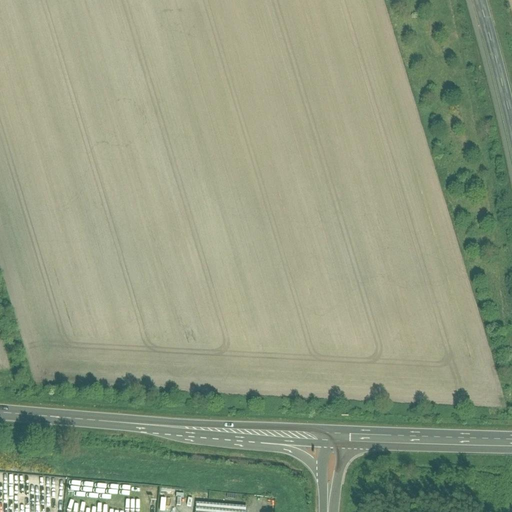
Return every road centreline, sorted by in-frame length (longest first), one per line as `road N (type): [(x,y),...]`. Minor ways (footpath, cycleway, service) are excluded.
road 1 (primary): [(112,423),(297,453),(328,504)]
road 2 (primary): [(332,437),(112,423)]
road 3 (primary): [(511,444),(332,437)]
road 4 (tertiary): [(511,126),(477,0)]
